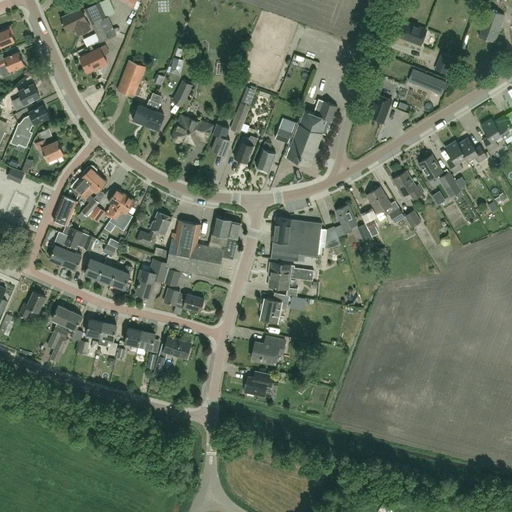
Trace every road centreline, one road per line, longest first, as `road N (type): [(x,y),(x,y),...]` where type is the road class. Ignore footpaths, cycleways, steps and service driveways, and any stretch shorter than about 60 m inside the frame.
road 1 (unclassified): [(100,136),(62,179),(33,247),(35,274),(110,305),(224,335)]
road 2 (residential): [(210,420),(0,356)]
road 3 (tertiary): [(345,173),(511,74)]
road 4 (residential): [(345,173),(340,143),(389,0)]
road 5 (tertiary): [(261,199),(173,186),(100,136)]
road 6 (tertiary): [(100,136),(29,0)]
road 7 (unclassified): [(224,335),(261,199)]
